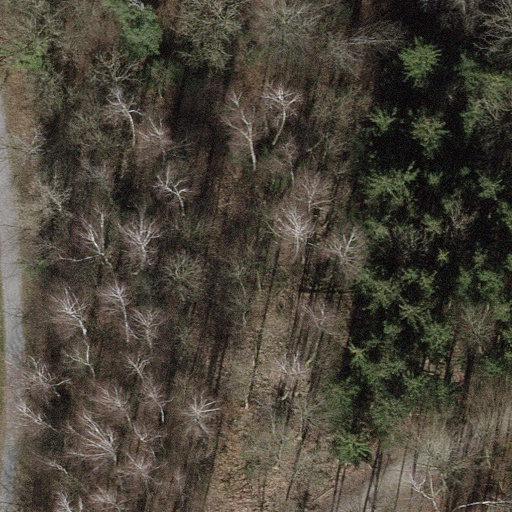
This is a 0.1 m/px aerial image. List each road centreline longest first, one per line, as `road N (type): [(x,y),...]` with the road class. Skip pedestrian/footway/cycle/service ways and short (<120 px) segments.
road 1 (track): [(0,97),(18,472),(12,511)]
road 2 (track): [(511,417),(442,443),(355,511)]
